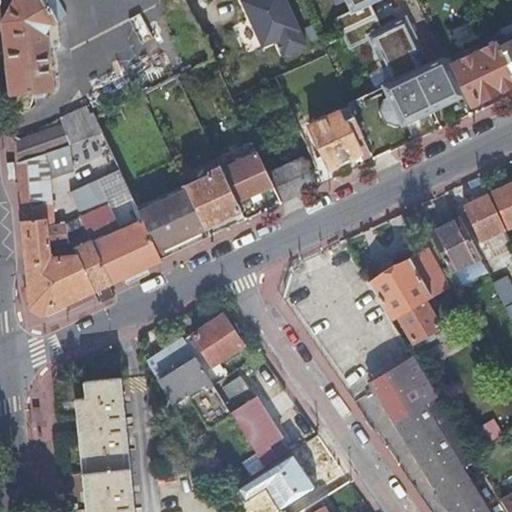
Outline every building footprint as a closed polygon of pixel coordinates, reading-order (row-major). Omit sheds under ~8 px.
[(13,0),(2,22),(11,112),(30,109),(32,99),(44,98),(43,90),(52,89),(48,36),(46,34),(50,26),(69,15),(60,0),(13,0)] [(237,0),(258,50),(276,43),(283,58),(305,49),(285,0),(237,0)] [(347,0),(352,11),(335,19),(349,50),(371,40),(391,84),(383,87),(388,98),(382,101),(378,113),(383,124),(395,129),(462,97),(444,59),(422,69),(417,56),(422,54),(405,19),(383,30),(370,3),(377,0),(347,0)] [(511,74),(511,32),(495,40),(497,44),(511,74)] [(470,105),(511,84),(511,74),(497,44),(452,66),(470,105)] [(102,134),(95,120),(94,121),(87,107),(61,117),(61,125),(14,143),(17,164),(69,146),(102,134)] [(368,151),(364,143),(353,117),(343,122),(338,113),(309,126),(329,169),(368,151)] [(177,170),(152,115),(138,122),(162,176),(177,170)] [(43,316),(110,284),(94,247),(91,242),(74,250),(77,257),(48,260),(47,246),(45,228),(45,224),(52,223),(49,178),(71,171),(69,146),(17,164),(26,259),(31,308),(43,316)] [(283,203),(316,188),(300,154),(268,169),(283,203)] [(272,186),(258,155),(222,172),(237,201),(254,194),(272,186)] [(106,205),(130,194),(118,169),(95,181),(106,205)] [(203,225),(240,209),(237,201),(222,172),(221,170),(186,186),(203,225)] [(69,193),(80,217),(106,205),(95,181),(69,193)] [(511,226),(511,184),(492,194),(507,228),(511,226)] [(184,250),(208,238),(203,225),(186,186),(139,208),(145,221),(160,261),(184,250)] [(478,240),(504,228),(488,195),(463,207),(478,240)] [(429,233),(450,271),(479,255),(460,217),(429,233)] [(110,284),(136,272),(160,261),(145,221),(130,230),(127,226),(122,229),(123,233),(94,247),(110,284)] [(45,228),(47,246),(67,244),(65,226),(45,228)] [(427,250),(369,283),(391,319),(398,315),(413,343),(440,327),(425,300),(447,287),(427,250)] [(502,304),(511,299),(511,287),(506,276),(492,282),(502,304)] [(221,315),(185,339),(204,371),(242,345),(221,315)] [(146,360),(172,404),(190,393),(204,383),(206,387),(212,384),(204,371),(185,339),(183,337),(146,360)] [(490,511),(465,470),(478,462),(474,455),(413,355),(405,360),(368,381),(373,389),(448,511),(490,511)] [(223,385),(211,367),(206,371),(217,389),(223,385)] [(241,377),(218,390),(265,466),(290,451),(257,398),(255,399),(241,377)] [(135,511),(122,380),(84,383),(86,400),(74,401),(77,423),(85,511),(135,511)] [(212,429),(232,416),(212,384),(206,387),(204,383),(190,393),(212,429)] [(365,394),(356,401),(369,419),(378,413),(365,394)] [(273,501),(278,511),(301,511),(303,511),(300,508),(317,497),(296,463),(283,471),(293,488),(281,496),(273,501)] [(511,511),(511,497),(503,503),(508,511),(511,511)]
